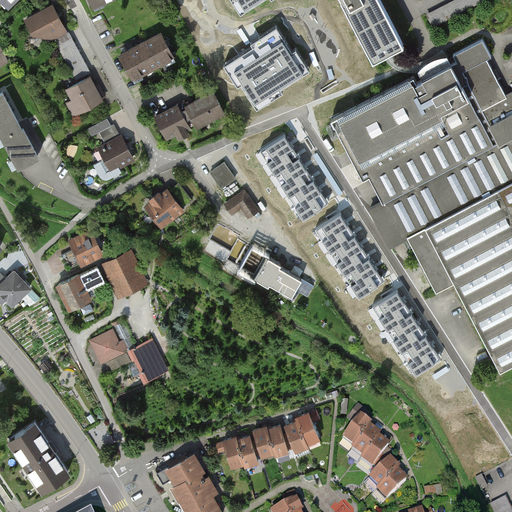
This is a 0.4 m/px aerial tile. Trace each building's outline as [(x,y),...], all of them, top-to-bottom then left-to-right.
[(0,0),(7,8),(15,0),(0,0)] [(90,0),(95,9),(115,0),(90,0)] [(378,0),(338,0),(370,60),(402,43),(378,0)] [(454,0),(430,12),(439,31),(502,0),(454,0)] [(52,6),(26,21),(41,48),(68,32),(52,6)] [(159,31),(118,53),(133,80),(174,58),(159,31)] [(278,32),(232,62),(255,101),(304,71),(278,32)] [(72,39),(60,45),(76,73),(88,67),(72,39)] [(511,93),(506,97),(487,60),(491,58),(482,42),(454,57),(457,63),(451,66),(447,57),(418,72),(422,79),(417,82),(414,75),(330,118),(363,182),(370,178),(382,201),(368,209),(388,247),(407,237),(436,292),(454,283),(499,371),(511,363),(511,93)] [(93,74),(64,90),(72,103),(68,105),(74,116),(106,98),(93,74)] [(7,87),(0,90),(0,146),(13,171),(43,156),(7,87)] [(214,92),(184,107),(181,103),(155,116),(167,139),(193,126),(195,129),(225,114),(214,92)] [(110,119),(89,130),(94,139),(115,128),(110,119)] [(286,134),(261,150),(268,161),(293,146),(286,134)] [(124,137),(99,151),(110,171),(135,158),(124,137)] [(293,146),(268,161),(275,173),(300,157),(293,146)] [(300,157),(275,173),(282,184),(307,168),(300,157)] [(226,161),(211,173),(221,187),(237,176),(226,161)] [(307,168),(282,184),(289,195),(314,179),(307,168)] [(314,179),(289,195),(296,206),(321,191),(314,179)] [(179,182),(172,185),(175,194),(182,191),(179,182)] [(168,185),(144,204),(164,231),(188,212),(168,185)] [(245,188),(224,202),(232,214),(241,207),(248,217),(252,215),(255,212),(257,211),(258,211),(260,209),(245,188)] [(321,191),(296,206),(303,218),(329,203),(321,191)] [(341,212),(316,228),(324,239),(349,224),(341,212)] [(240,236),(219,224),(211,238),(232,250),(237,240),(240,236)] [(349,224),(324,239),(331,251),(356,235),(349,224)] [(92,228),(69,239),(82,265),(105,255),(92,228)] [(356,235),(331,251),(338,262),(363,246),(356,235)] [(250,247),(237,240),(232,250),(227,258),(240,266),(250,247)] [(363,246),(338,262),(345,273),(370,257),(363,246)] [(265,255),(250,247),(240,266),(255,274),(265,255)] [(124,253),(110,264),(120,277),(113,283),(122,294),(143,278),(124,253)] [(280,263),(265,255),(255,274),(270,282),(271,281),(279,266),(280,263)] [(370,257),(345,273),(352,284),(377,269),(370,257)] [(12,266),(0,276),(0,299),(8,308),(31,288),(12,266)] [(93,300),(88,290),(107,281),(100,266),(81,275),(79,272),(55,283),(69,311),(93,300)] [(302,278),(279,266),(271,281),(294,293),(302,278)] [(377,269),(352,284),(359,296),(384,281),(377,269)] [(398,290),(373,305),(380,317),(405,301),(398,290)] [(405,301),(380,317),(387,328),(412,313),(405,301)] [(412,313),(387,328),(394,339),(419,324),(412,313)] [(113,330),(91,340),(102,365),(109,362),(113,371),(103,376),(109,389),(158,367),(148,345),(137,350),(124,320),(111,326),(113,330)] [(419,324),(394,339),(401,351),(426,335),(419,324)] [(426,335),(401,351),(408,362),(433,346),(426,335)] [(433,346),(408,362),(415,373),(441,358),(433,346)] [(319,438),(308,412),(294,418),(296,421),(306,444),(319,438)] [(37,415),(8,435),(43,488),(73,469),(37,415)] [(353,447),(370,426),(371,425),(360,416),(343,439),(353,447)] [(307,447),(306,444),(296,421),(284,426),(295,452),(307,447)] [(275,454),(268,429),(267,426),(254,430),(262,458),(275,454)] [(280,426),(268,429),(275,454),(276,458),(288,454),(280,426)] [(361,457),(378,436),(380,434),(370,426),(353,447),(351,449),(361,457)] [(244,464),(237,439),(236,435),(223,439),(231,467),(244,464)] [(249,435),(237,439),(244,464),(245,467),(257,464),(249,435)] [(372,467),(389,445),(378,436),(361,457),(360,459),(372,467)] [(194,449),(164,467),(173,482),(170,484),(186,511),(225,511),(214,493),(220,489),(210,472),(205,475),(202,470),(206,468),(194,449)] [(379,488),(397,470),(399,467),(390,458),(369,479),(379,488)] [(387,501),(407,480),(397,470),(379,488),(377,491),(387,501)] [(495,511),(511,511),(511,505),(508,496),(492,502),(495,511)] [(300,511),(303,511),(297,499),(273,511),(300,511)]
